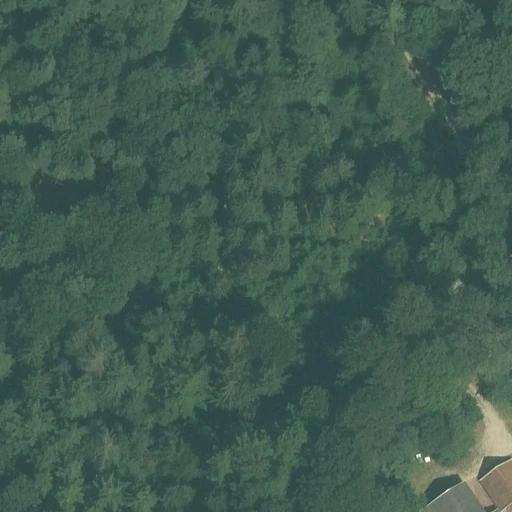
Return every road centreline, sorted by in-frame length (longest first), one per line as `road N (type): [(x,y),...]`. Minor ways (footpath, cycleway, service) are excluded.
road 1 (unclassified): [(258,511),(501,214),(511,211)]
road 2 (track): [(377,0),(501,214)]
